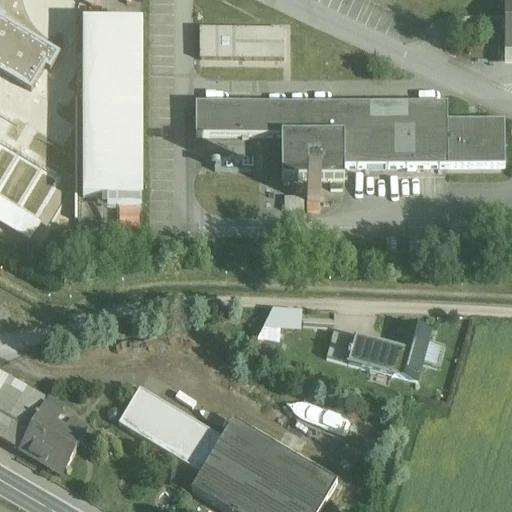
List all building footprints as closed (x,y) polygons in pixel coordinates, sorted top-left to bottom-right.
[(511,0),(503,0),(504,53),(511,52),(511,0)] [(143,26),(83,25),(83,202),(143,202),(143,26)] [(446,124),(446,106),(194,108),(194,138),(280,137),(281,137),(342,136),(343,136),(343,169),(447,168),(446,124)] [(503,123),(446,124),(447,168),(504,167),(503,123)] [(343,136),(342,136),(281,137),(280,137),(280,182),(343,181),(343,169),(343,136)] [(0,156),(0,218),(11,199),(26,171),(0,156)] [(430,340),(405,333),(400,353),(397,361),(422,368),(430,340)] [(349,339),(333,334),(325,361),(342,365),(349,339)] [(349,339),(342,365),(348,367),(355,341),(349,339)] [(355,341),(348,367),(356,369),(364,343),(355,341)] [(400,353),(364,343),(356,369),(388,378),(393,360),(397,361),(400,353)] [(397,361),(393,360),(388,378),(418,387),(423,368),(422,368),(397,361)] [(48,402),(0,375),(0,440),(20,452),(48,402)] [(222,442),(139,393),(118,428),(202,476),(222,442)] [(63,409),(48,401),(48,402),(20,452),(51,471),(54,466),(65,473),(87,434),(59,418),(63,409)] [(322,511),(337,487),(233,425),(222,442),(202,476),(191,495),(220,511),(322,511)]
